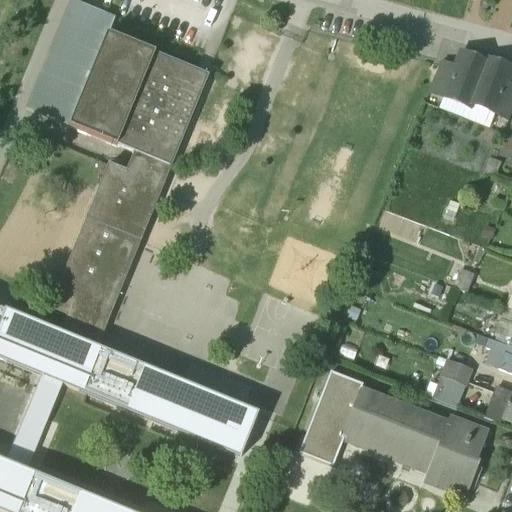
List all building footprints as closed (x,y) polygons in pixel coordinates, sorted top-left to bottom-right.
[(71,1),(26,110),(68,128),(106,35),(107,36),(114,19),(71,1)] [(107,36),(106,35),(68,128),(116,147),(154,55),(107,36)] [(460,54),(454,68),(455,69),(443,98),(468,108),(470,105),(469,104),(485,64),(484,64),(460,54)] [(154,55),(116,147),(133,153),(170,169),(208,77),(154,55)] [(511,70),(486,60),(484,64),(485,64),(469,104),(470,105),(494,114),(505,85),(506,85),(511,70)] [(454,68),(440,63),(428,92),(443,98),(455,69),(454,68)] [(511,87),(506,85),(505,85),(494,114),(508,120),(511,110),(511,87)] [(107,165),(48,310),(65,317),(58,336),(96,351),(170,169),(133,153),(125,172),(107,165)] [(493,162),(490,161),(484,177),(494,181),(498,170),(491,167),(493,162)] [(342,261),(289,241),(245,350),(276,364),(268,385),(288,394),(289,394),(342,261)] [(473,276),(461,271),(453,290),(466,294),(473,276)] [(504,294),(496,291),(493,301),(500,303),(504,294)] [(511,309),(506,307),(500,322),(511,326),(511,309)] [(58,336),(3,314),(0,321),(0,360),(61,385),(240,457),(243,450),(253,425),(257,416),(96,351),(58,336)] [(509,341),(497,336),(494,342),(507,347),(509,341)] [(511,358),(511,359),(504,355),(498,369),(511,374),(511,358)] [(471,371),(446,362),(440,378),(465,388),(471,371)] [(331,470),(342,440),(370,451),(369,452),(371,452),(398,462),(398,463),(399,463),(400,463),(429,474),(428,474),(430,475),(430,474),(431,470),(443,474),(437,489),(464,499),(469,484),(470,485),(478,465),(475,464),(487,435),(448,420),(446,425),(360,392),(362,387),(329,374),(297,457),(331,470)] [(61,385),(41,377),(5,466),(24,474),(61,385)] [(511,395),(495,389),(490,400),(506,406),(511,395)] [(511,394),(511,395),(506,406),(501,420),(511,424),(511,394)] [(5,466),(0,464),(0,511),(117,511),(24,474),(5,466)]
